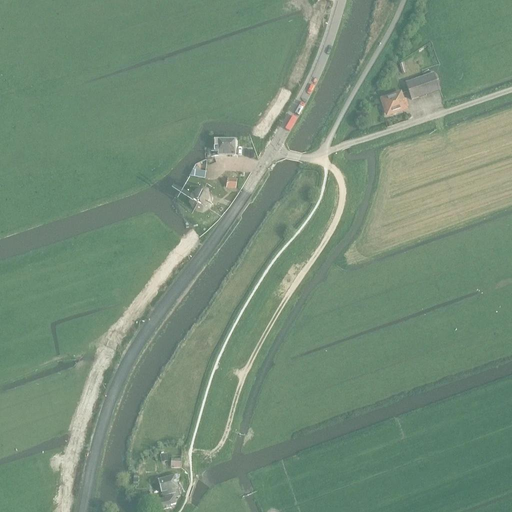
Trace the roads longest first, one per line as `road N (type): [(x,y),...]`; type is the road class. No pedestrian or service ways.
road 1 (secondary): [(84,511),(126,367),(272,149)]
road 2 (track): [(0,98),(284,0)]
road 3 (unclassified): [(272,149),(321,156),(404,0)]
road 4 (secondary): [(272,149),(320,64),(340,0)]
